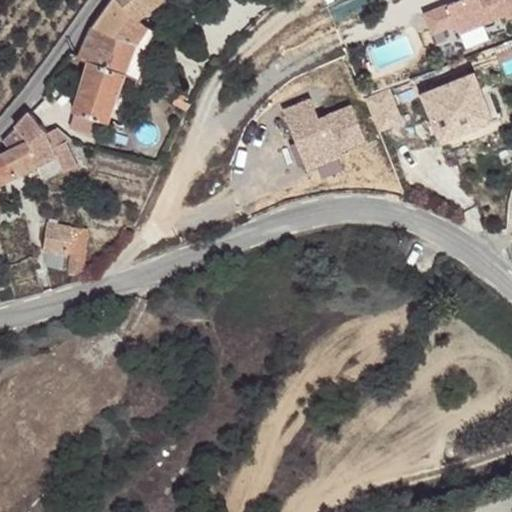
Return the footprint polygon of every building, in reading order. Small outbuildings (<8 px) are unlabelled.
[(111,0),(92,27),(79,58),(88,61),(125,73),(137,43),(147,26),(137,19),(161,0),(111,0)] [(511,0),(455,0),(423,13),(432,32),(455,23),(459,32),(505,13),(506,17),(511,13),(511,0)] [(125,73),(88,61),(74,111),(75,112),(103,120),(108,122),(125,73)] [(474,72),(421,93),(440,141),(463,132),(460,124),(490,112),(474,72)] [(384,87),(347,103),(353,117),(390,101),(384,87)] [(28,111),(15,125),(28,140),(38,165),(57,156),(60,161),(71,155),(64,141),(53,147),(46,131),(28,111)] [(103,120),(75,112),(70,127),(98,136),(103,120)] [(490,112),(460,124),(463,132),(493,120),(490,112)] [(28,140),(15,125),(2,140),(11,149),(0,155),(0,183),(38,165),(28,140)] [(71,155),(60,161),(66,173),(78,167),(71,155)] [(71,228),(47,223),(44,249),(66,253),(68,254),(70,232),(71,228)] [(86,235),(70,232),(68,254),(73,254),(70,271),(81,273),(86,235)] [(66,253),(44,249),(46,265),(62,269),(66,253)]
